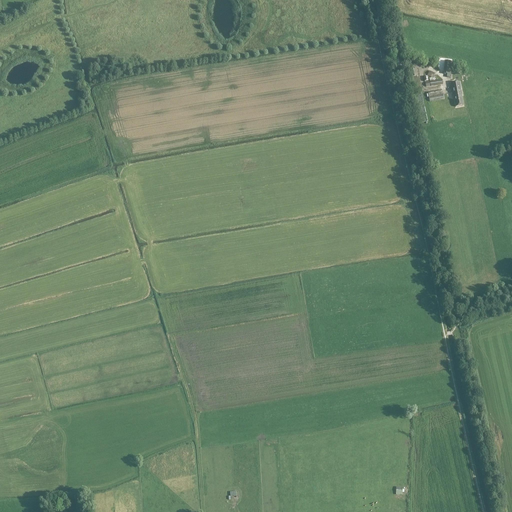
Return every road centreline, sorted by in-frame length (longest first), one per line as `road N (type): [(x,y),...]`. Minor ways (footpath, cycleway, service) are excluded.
road 1 (track): [(452,300),(386,0)]
road 2 (track): [(499,511),(457,327)]
